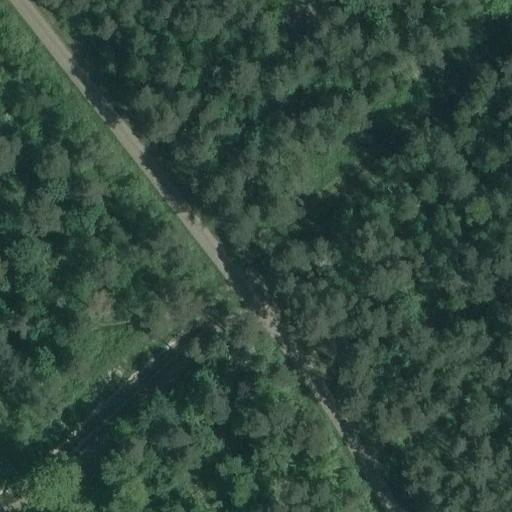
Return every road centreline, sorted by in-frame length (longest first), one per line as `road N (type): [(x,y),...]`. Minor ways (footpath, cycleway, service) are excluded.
road 1 (unclassified): [(391,511),(311,380),(16,0)]
road 2 (track): [(251,302),(86,454)]
